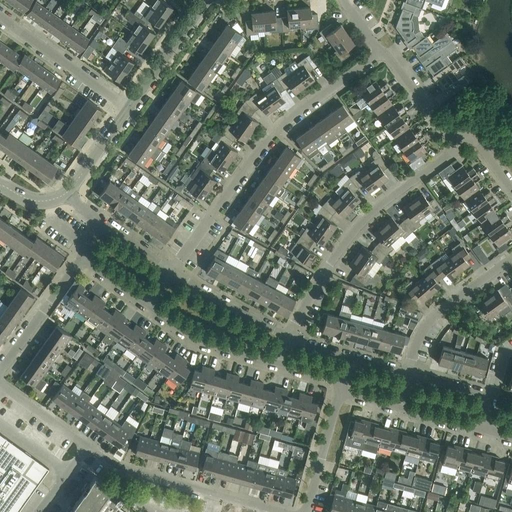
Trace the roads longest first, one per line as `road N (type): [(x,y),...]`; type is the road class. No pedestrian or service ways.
road 1 (unclassified): [(169,273),(282,124),(380,53)]
road 2 (unclassified): [(287,337),(354,227),(454,152),(457,137)]
road 3 (unclassified): [(274,511),(118,468),(86,446)]
road 4 (unclassified): [(409,373),(436,312),(511,259)]
road 5 (unclassified): [(124,108),(0,20)]
road 6 (unclassified): [(144,308),(199,341),(270,368)]
road 7 (residential): [(124,108),(206,0)]
road 8 (unclassified): [(0,372),(77,262)]
road 9 (unclassified): [(287,337),(169,273)]
road 10 (unclassified): [(304,511),(337,394)]
